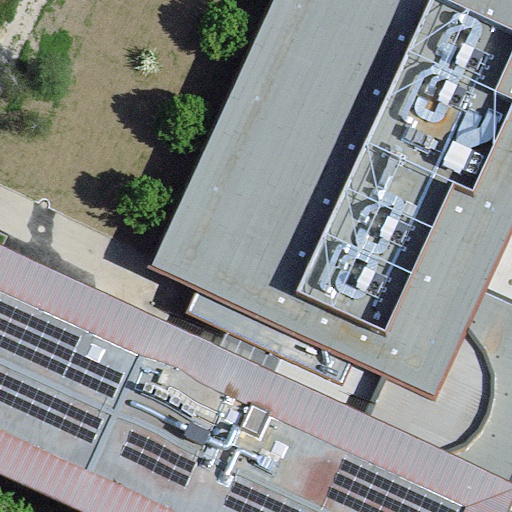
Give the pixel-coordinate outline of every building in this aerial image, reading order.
[(355,456),(378,406),(416,423),(473,294),(511,206),(511,0),(298,0),(177,263),(209,278),(191,317),(286,361),(277,380),(262,414),(278,421),(281,414),(287,406),(298,402),(302,400),(309,400),(318,403),(322,406),(327,410),(330,415),(331,422),(328,433),(314,463),(346,477),(351,466),(355,456)] [(20,301),(0,291),(0,452),(127,511),(474,511),(355,456),(351,466),(453,511),(162,511),(126,494),(101,476),(97,486),(0,439),(0,346),(16,312),(42,323),(47,313),(20,301)] [(511,511),(511,310),(473,294),(416,423),(378,406),(355,456),(351,466),(453,511),(511,511)] [(314,463),(328,433),(281,414),(278,421),(262,414),(277,380),(226,354),(213,377),(183,363),(179,373),(133,352),(47,313),(42,323),(16,312),(0,346),(0,439),(97,486),(101,476),(126,494),(162,511),(453,511),(351,466),(346,477),(314,463)] [(287,406),(281,414),(328,433),(331,422),(330,415),(327,410),(322,406),(318,403),(309,400),(302,400),(298,402),(287,406)]
